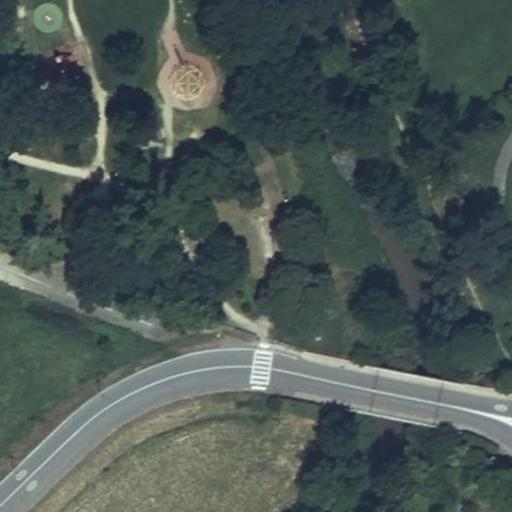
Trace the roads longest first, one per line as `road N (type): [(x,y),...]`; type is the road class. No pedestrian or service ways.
road 1 (tertiary): [(0,506),(80,429),(141,387),(233,365),(305,375)]
road 2 (tertiary): [(503,418),(305,375)]
